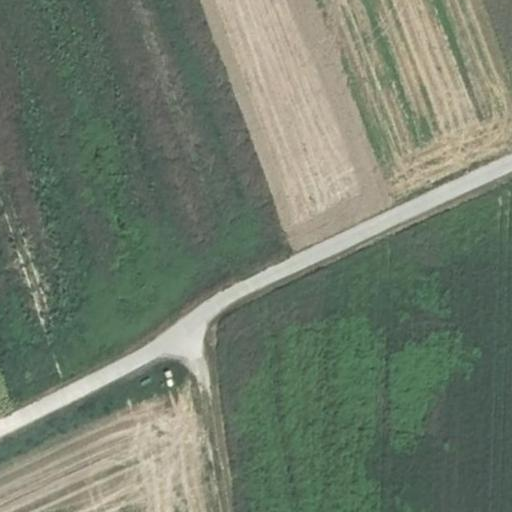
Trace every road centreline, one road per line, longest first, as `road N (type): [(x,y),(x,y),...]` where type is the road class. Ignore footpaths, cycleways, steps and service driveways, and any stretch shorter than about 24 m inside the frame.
road 1 (track): [(192,322),(249,283),(511,166)]
road 2 (track): [(0,428),(122,369),(192,322)]
road 3 (track): [(192,322),(226,511)]
